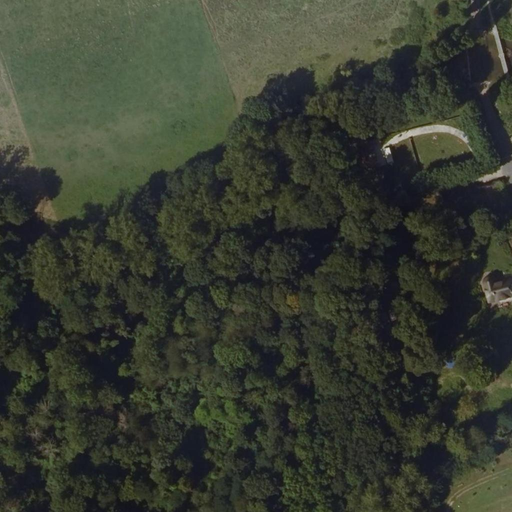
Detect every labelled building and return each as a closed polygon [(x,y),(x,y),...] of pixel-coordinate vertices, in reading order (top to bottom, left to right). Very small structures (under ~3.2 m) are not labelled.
[(364,210),(370,224),(383,221),(377,207),(364,210)] [(386,220),(383,210),(379,207),(377,207),(383,221),(386,220)] [(353,212),(359,228),(370,224),(364,210),(353,212)] [(353,212),(345,214),(349,230),(359,228),(353,212)] [(485,298),(511,289),(511,279),(511,274),(493,280),(491,277),(489,274),(486,274),(483,275),(481,278),(481,281),(485,298)]
